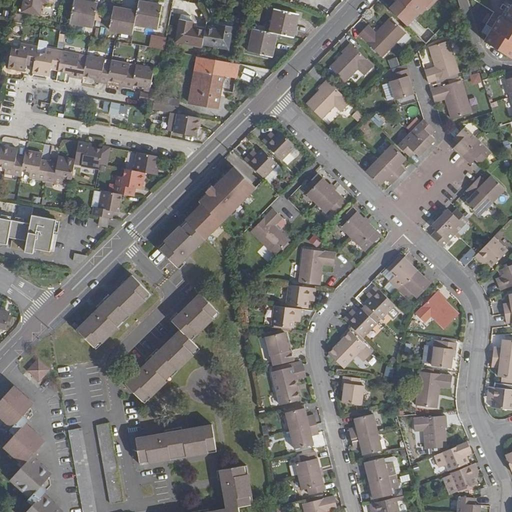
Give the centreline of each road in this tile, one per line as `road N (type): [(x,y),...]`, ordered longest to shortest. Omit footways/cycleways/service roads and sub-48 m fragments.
road 1 (residential): [(408,230),(327,316),(317,338),(352,511)]
road 2 (residential): [(121,242),(172,295),(109,367),(131,490)]
road 3 (residential): [(408,230),(480,311),(473,398),(486,437)]
road 4 (residential): [(24,118),(208,155)]
road 5 (residential): [(269,92),(398,220)]
road 6 (residential): [(24,118),(33,85),(133,100)]
road 7 (tertiary): [(269,92),(361,0)]
road 8 (tertiary): [(121,242),(208,155)]
